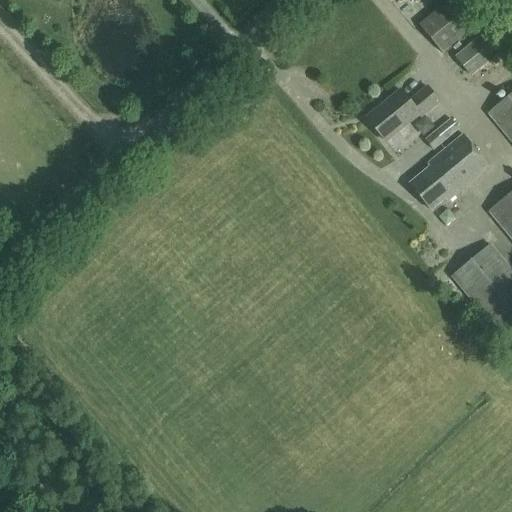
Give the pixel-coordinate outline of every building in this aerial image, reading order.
[(443,54),(481,24),(462,0),(453,0),(421,25),(443,54)] [(487,32),(456,59),(470,77),(502,51),(487,32)] [(420,117),(439,103),(427,88),(409,102),(401,91),(366,118),(384,142),(419,115),(420,117)] [(511,143),(511,94),(488,114),(511,143)] [(433,136),(439,144),(457,130),(450,121),(433,136)] [(446,202),(488,167),(461,135),(425,165),(428,168),(407,185),(429,211),(444,199),(446,202)] [(511,240),(511,192),(488,212),(511,240)] [(452,278),(503,340),(511,332),(511,272),(490,246),(452,278)]
